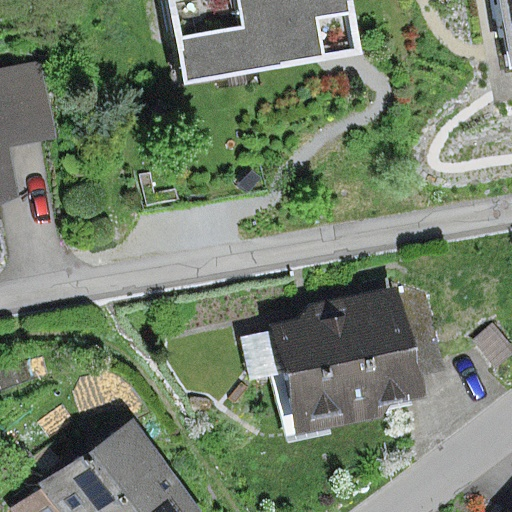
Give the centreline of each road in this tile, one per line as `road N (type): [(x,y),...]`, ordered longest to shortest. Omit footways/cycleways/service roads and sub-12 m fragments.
road 1 (residential): [(511,212),(0,293)]
road 2 (residential): [(511,422),(396,511)]
